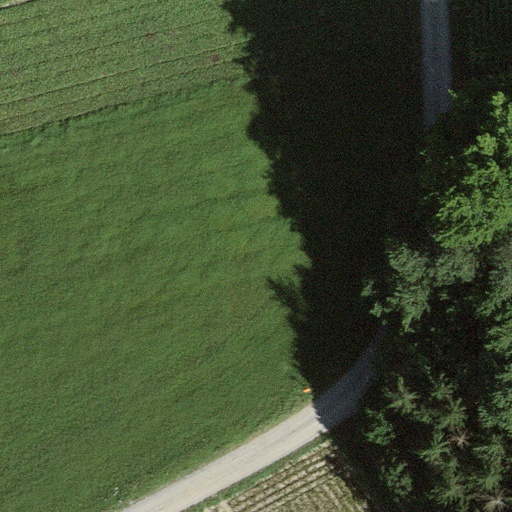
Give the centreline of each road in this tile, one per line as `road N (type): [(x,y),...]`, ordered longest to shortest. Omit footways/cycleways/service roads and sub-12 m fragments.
road 1 (track): [(436,0),(440,273),(364,389)]
road 2 (track): [(364,389),(457,511)]
road 3 (track): [(135,511),(249,448)]
road 4 (track): [(364,389),(249,448)]
